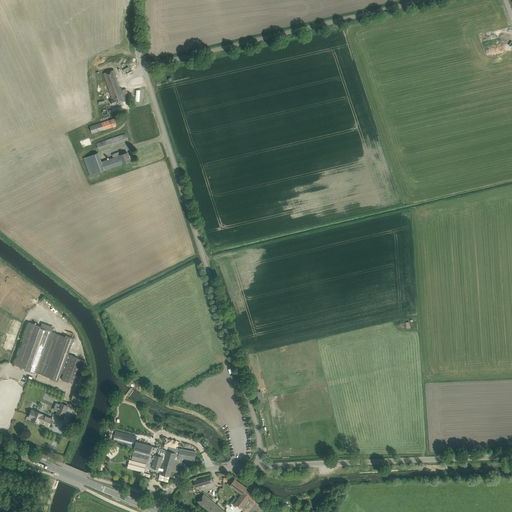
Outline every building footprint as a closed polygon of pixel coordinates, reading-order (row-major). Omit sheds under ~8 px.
[(134,66),(131,56),(118,59),(120,69),(134,66)] [(114,70),(109,71),(104,74),(106,79),(112,97),(111,98),(112,100),(111,101),(113,105),(127,100),(124,94),(127,93),(126,89),(123,90),(122,87),(121,88),(114,70)] [(109,113),(109,115),(112,114),(110,105),(106,106),(107,110),(102,112),(103,115),(109,113)] [(90,126),(92,134),(116,126),(114,119),(90,126)] [(126,134),(120,135),(119,134),(118,134),(118,136),(97,143),(98,148),(127,138),(126,134)] [(113,158),(101,162),(98,153),(83,158),(90,175),(104,170),(104,171),(130,161),(127,153),(119,155),(118,153),(114,154),(112,155),(113,158)] [(77,357),(78,356),(68,354),(74,339),(53,332),(54,327),(42,323),(41,326),(29,322),(16,360),(14,365),(25,368),(25,370),(36,374),(36,373),(40,374),(50,378),(50,379),(58,382),(61,373),(64,373),(61,379),(69,382),(76,384),(84,360),(77,357)] [(82,407),(83,404),(86,396),(74,391),(71,400),(75,401),(74,404),(82,407)] [(56,403),(53,410),(58,411),(56,415),(62,418),(68,406),(61,403),(60,405),(56,403)] [(50,417),(44,414),(32,409),(29,416),(32,418),(32,420),(36,422),(37,422),(38,422),(39,421),(49,425),(52,417),(50,417)] [(136,424),(153,433),(156,426),(139,418),(136,424)] [(113,443),(144,451),(147,439),(116,431),(113,443)] [(160,473),(163,474),(170,476),(171,470),(177,472),(181,457),(194,460),(196,452),(180,449),(168,445),(167,450),(161,448),(160,449),(157,448),(156,451),(151,449),(149,455),(134,451),(132,459),(147,463),(145,468),(160,472),(160,473)] [(193,481),(195,487),(212,482),(211,476),(193,481)] [(234,479),(232,483),(230,485),(242,494),(235,503),(245,511),(248,507),(244,504),(247,500),(254,505),(258,498),(246,489),(247,487),(234,479)] [(225,511),(208,497),(204,494),(197,502),(209,511),(225,511)]
